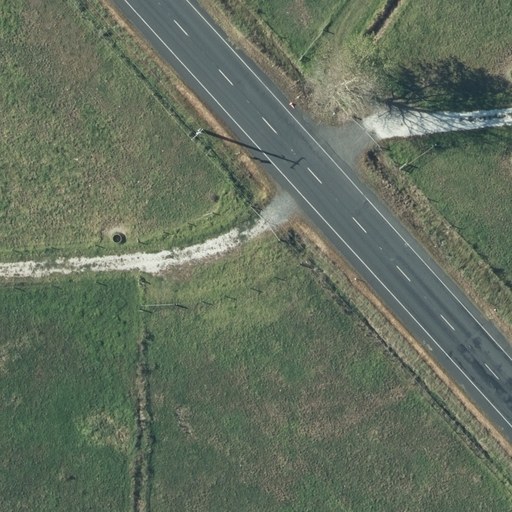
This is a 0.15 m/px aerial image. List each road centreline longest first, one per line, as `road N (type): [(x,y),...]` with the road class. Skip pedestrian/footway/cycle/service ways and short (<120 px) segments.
road 1 (primary): [(511,387),(299,144)]
road 2 (unclassified): [(299,144),(511,123)]
road 3 (primary): [(299,144),(166,0)]
